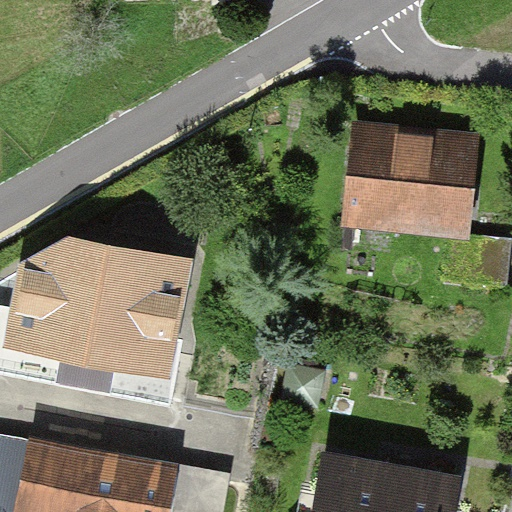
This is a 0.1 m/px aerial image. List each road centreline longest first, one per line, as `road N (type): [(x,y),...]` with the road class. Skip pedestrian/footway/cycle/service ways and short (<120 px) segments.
road 1 (unclassified): [(0,215),(364,4)]
road 2 (residential): [(364,4),(394,45),(416,57),(511,71)]
